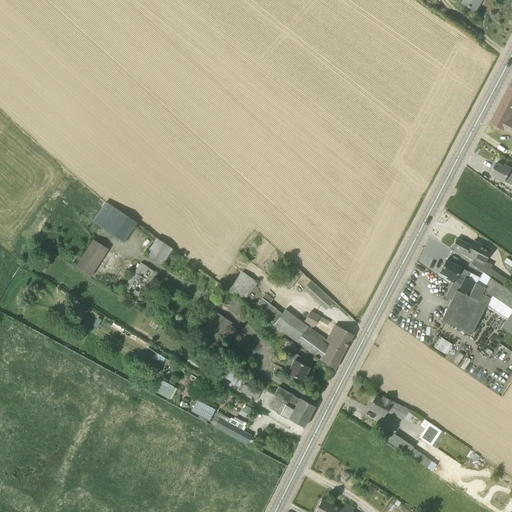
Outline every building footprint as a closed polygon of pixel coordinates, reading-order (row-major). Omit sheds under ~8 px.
[(486,0),(462,0),(461,3),(475,11),(480,3),(484,5),(486,0)] [(511,123),(509,121),(511,114),(511,95),(507,93),(492,122),(511,133),(511,123)] [(511,168),(505,165),(504,167),(497,163),(491,174),(505,182),(509,175),(511,176),(511,168)] [(123,242),(136,223),(106,203),(93,222),(123,242)] [(93,277),(109,248),(92,239),(76,268),(93,277)] [(172,249),(157,239),(145,255),(161,266),(172,249)] [(452,248),(474,259),(472,264),(488,275),(491,268),(489,263),(485,261),(491,250),(474,241),(471,246),(457,239),(452,248)] [(511,268),(511,262),(506,258),(503,263),(511,269),(511,268)] [(511,337),(511,294),(490,278),(485,288),(465,278),(465,279),(457,275),(461,268),(446,261),(440,273),(447,276),(447,278),(453,282),(445,297),(451,300),(441,320),(471,335),(485,306),(506,321),(500,329),(511,337)] [(141,263),(120,294),(136,304),(156,274),(141,263)] [(289,290),(302,273),(294,266),(281,284),(289,290)] [(244,303),(244,302),(258,283),(242,272),(228,292),(234,296),(244,303)] [(326,311),(333,303),(310,281),(303,290),(326,311)] [(309,332),(311,329),(284,310),(278,318),(266,308),(272,300),(265,294),(253,309),(266,320),(297,342),(296,342),(310,353),(334,370),(353,335),(339,327),(335,335),(331,333),(327,340),(324,339),(322,342),(309,332)] [(247,304),(244,302),(244,303),(234,296),(226,308),(238,317),(247,304)] [(310,311),(304,322),(313,328),(320,316),(310,311)] [(215,313),(193,345),(212,357),(234,326),(215,313)] [(430,346),(444,354),(450,344),(436,336),(430,346)] [(287,373),(302,381),(309,368),(297,361),(300,356),(292,352),(286,364),(290,366),(287,373)] [(227,369),(222,377),(230,382),(235,373),(227,369)] [(171,400),(176,389),(161,381),(155,392),(169,400),(169,399),(171,400)] [(256,402),(259,395),(243,385),(240,392),(256,402)] [(274,395),(295,408),(309,416),(314,408),(300,400),(293,397),(294,396),(278,388),(274,395)] [(407,409),(400,406),(383,397),(382,400),(375,397),(369,409),(383,416),(389,407),(398,411),(395,416),(402,419),(407,409)] [(309,416),(295,408),(294,410),(275,400),(270,410),(303,428),(309,416)] [(197,401),(191,412),(210,422),(216,411),(197,401)] [(216,429),(247,445),(251,437),(228,424),(231,420),(218,413),(213,422),(218,425),(216,429)] [(442,432),(429,423),(419,437),(432,446),(442,432)] [(427,468),(432,461),(413,448),(408,455),(427,468)] [(352,511),(354,509),(345,505),(341,511),(321,500),(315,511),(352,511)]
